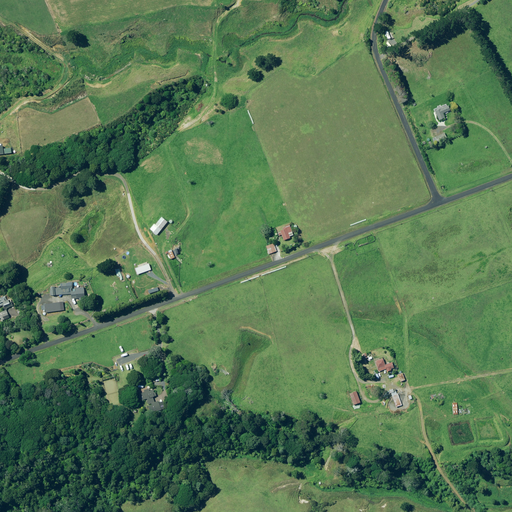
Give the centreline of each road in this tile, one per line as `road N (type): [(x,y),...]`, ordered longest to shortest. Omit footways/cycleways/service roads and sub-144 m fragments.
road 1 (unclassified): [(0,364),(440,201)]
road 2 (unclassified): [(440,201),(377,56),(374,35),(386,0)]
